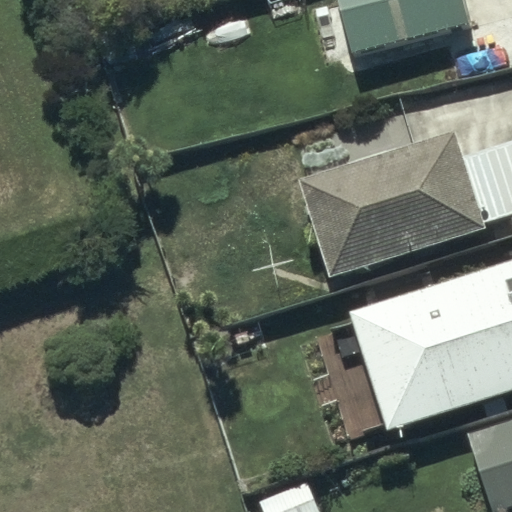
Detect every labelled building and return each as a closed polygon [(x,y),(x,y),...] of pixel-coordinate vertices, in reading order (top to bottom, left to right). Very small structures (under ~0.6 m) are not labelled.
[(464,0),(337,0),(352,67),(473,36),(464,0)] [(310,183),(335,276),(494,232),(492,223),(511,217),(511,145),(468,158),(463,141),(310,183)] [(511,265),(351,315),(388,434),(511,395),(511,265)] [(511,422),(468,436),(489,511),(508,511),(511,511),(511,422)] [(322,511),(310,482),(260,503),(264,511),(322,511)]
